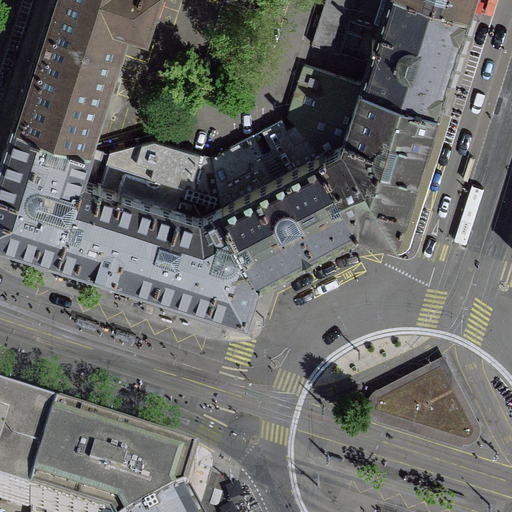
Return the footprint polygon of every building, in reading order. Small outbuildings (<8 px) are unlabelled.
[(53,0),(16,119),(92,144),(130,24),(148,29),(156,0),(53,0)] [(254,0),(203,0),(185,56),(232,71),(254,0)] [(357,0),(326,0),(313,43),(341,52),(352,19),(357,0)] [(357,0),(352,19),(380,27),(388,0),(357,0)] [(366,72),(363,83),(439,108),(442,98),(470,11),(433,0),(388,0),(380,27),(366,72)] [(433,0),(470,11),(472,0),(433,0)] [(347,131),(363,83),(306,64),(289,116),(310,139),(324,153),(343,142),(347,131)] [(376,155),(418,171),(432,127),(439,108),(363,83),(347,131),(373,139),(376,155)] [(169,91),(160,89),(158,98),(166,100),(169,91)] [(0,234),(48,250),(58,253),(82,178),(83,176),(91,147),(92,144),(16,119),(0,171),(0,234)] [(310,139),(297,146),(283,120),(263,130),(274,153),(279,154),(288,171),(324,153),(310,139)] [(324,153),(359,224),(397,235),(408,203),(418,171),(376,155),(373,139),(347,131),(343,142),(324,153)] [(254,135),(213,157),(218,185),(248,170),(264,162),(266,158),(254,135)] [(204,154),(155,139),(110,152),(100,184),(178,209),(199,215),(200,201),(213,194),(204,154)] [(104,151),(91,147),(83,176),(95,179),(104,151)] [(330,240),(359,224),(324,153),(288,171),(222,206),(258,276),(309,250),(330,240)] [(268,169),(264,162),(248,170),(252,178),(267,171),(268,169)] [(119,273),(155,284),(178,209),(100,184),(82,178),(58,253),(119,273)] [(178,209),(155,284),(209,302),(247,314),(258,276),(222,206),(202,216),(199,215),(178,209)] [(452,372),(446,360),(369,398),(367,401),(367,407),(368,412),(372,415),(473,446),(479,442),(482,437),(482,429),(452,372)] [(0,499),(31,509),(57,424),(0,404),(0,499)] [(175,511),(186,506),(198,467),(111,441),(57,424),(31,509),(39,511),(175,511)]
